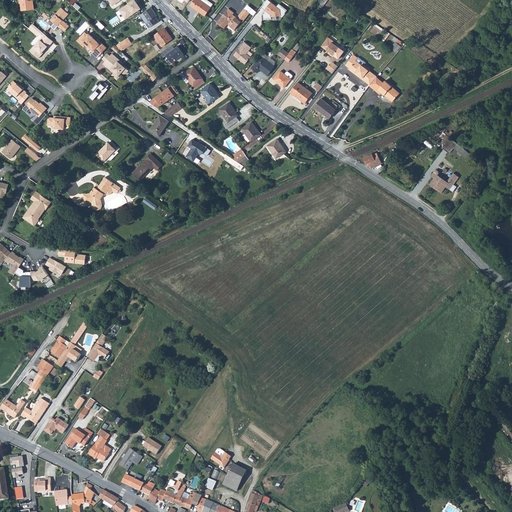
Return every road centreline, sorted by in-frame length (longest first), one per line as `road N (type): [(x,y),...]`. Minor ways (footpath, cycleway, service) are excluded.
road 1 (secondary): [(511,287),(429,214),(270,111),(204,48)]
road 2 (track): [(257,475),(329,392),(463,282),(457,240)]
road 3 (residential): [(204,48),(25,174)]
road 4 (track): [(337,153),(511,69)]
road 5 (tertiary): [(154,511),(0,432)]
